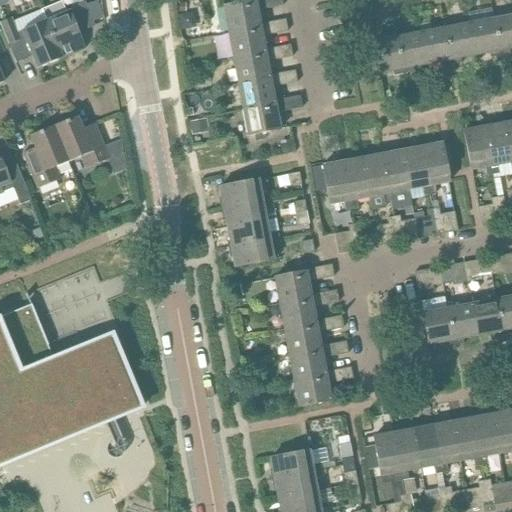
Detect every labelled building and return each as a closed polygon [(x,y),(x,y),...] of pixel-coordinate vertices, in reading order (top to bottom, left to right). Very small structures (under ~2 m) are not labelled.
[(257,11),(283,6),(281,0),(255,0),(255,1),(223,7),(228,33),(260,27),(260,24),(257,11)] [(392,0),(389,1),(391,13),(402,11),(400,0),(392,0)] [(381,15),(391,13),(389,1),(379,3),(381,15)] [(46,22),(61,59),(85,49),(70,12),(67,13),(62,3),(42,11),(46,22)] [(510,50),(511,49),(511,16),(494,20),(501,56),(510,54),(510,50)] [(0,23),(0,24),(9,45),(21,40),(12,18),(0,23)] [(288,32),(286,20),(260,24),(260,27),(228,33),(233,59),(265,53),(265,50),(262,36),(288,32)] [(491,58),(501,56),(494,20),(469,24),(475,56),(490,53),(491,58)] [(38,69),(61,59),(46,22),(22,32),(38,69)] [(461,59),(475,56),(469,24),(445,29),(452,66),(462,64),(461,59)] [(442,67),(452,66),(445,29),(421,33),(427,65),(441,62),(442,67)] [(412,68),(427,65),(421,33),(396,38),(403,75),(413,73),(412,68)] [(394,76),(403,75),(396,38),(371,43),(377,74),(393,72),(394,76)] [(293,57),(291,46),(290,45),(265,50),(265,53),(233,59),(238,85),(270,78),(270,76),(267,62),(293,57)] [(298,83),(295,71),(270,76),(270,78),(238,85),(243,110),(275,104),(274,101),(272,88),(298,83)] [(302,108),(300,97),(300,96),(274,101),(275,104),(243,110),(248,136),(280,130),(277,113),(302,108)] [(87,169),(90,168),(109,160),(96,129),(84,134),(77,117),(54,127),(68,162),(82,157),(87,169)] [(498,166),(511,163),(504,124),(484,128),(493,175),(499,174),(498,166)] [(55,168),(68,162),(54,127),(31,136),(37,153),(25,158),(38,189),(60,180),(55,168)] [(487,176),(493,175),(484,128),(464,131),(471,171),(485,168),(487,176)] [(435,186),(449,183),(442,144),(421,147),(430,195),(436,194),(435,186)] [(424,196),(430,195),(421,147),(402,151),(409,191),(422,188),(424,196)] [(396,193),(409,191),(402,151),(382,155),(391,202),(397,201),(396,193)] [(13,189),(13,188),(7,174),(0,155),(0,194),(13,189)] [(385,203),(391,202),(382,155),(362,159),(370,198),(383,196),(385,203)] [(356,201),(370,198),(362,159),(343,162),(352,210),(358,208),(356,201)] [(345,211),(352,210),(343,162),(323,166),(330,205),(344,203),(345,211)] [(291,187),(302,185),(299,173),(288,175),(291,187)] [(223,208),(270,199),(269,193),(261,195),(259,180),(219,188),(223,208)] [(20,206),(32,201),(24,184),(13,188),(13,189),(20,206)] [(501,220),(507,218),(503,197),(497,198),(501,220)] [(495,221),(501,220),(497,198),(491,199),(495,221)] [(264,207),(272,205),(270,199),(223,208),(227,228),(266,220),(264,207)] [(296,215),(307,213),(305,201),(293,203),(296,215)] [(437,232),(443,230),(439,209),(433,210),(437,232)] [(431,233),(437,232),(433,210),(427,211),(431,233)] [(298,227),(309,225),(307,213),(296,215),(298,227)] [(400,216),(394,217),(398,239),(404,238),(400,216)] [(391,240),(398,239),(394,217),(387,218),(391,240)] [(278,239),(277,232),(269,234),(266,220),(227,228),(231,247),(278,239)] [(358,246),(365,245),(360,224),(354,225),(358,246)] [(352,248),(358,246),(354,225),(348,226),(352,248)] [(278,239),(231,247),(234,268),(274,260),(271,246),(279,245),(278,239)] [(314,253),(314,251),(312,240),(301,242),(303,255),(314,253)] [(489,263),(491,275),(502,273),(499,261),(489,263)] [(481,277),(491,275),(489,263),(478,265),(481,277)] [(308,282),(334,277),(332,265),(306,270),(306,272),(274,278),(279,305),(311,299),(311,295),(308,282)] [(440,272),(443,284),(453,282),(451,270),(440,272)] [(432,286),(443,284),(440,272),(430,274),(432,286)] [(339,303),(337,291),(311,295),(311,299),(279,305),(284,330),(316,324),(316,321),(313,307),(339,303)] [(511,331),(511,330),(511,329),(511,297),(496,300),(503,337),(511,335),(511,331)] [(493,339),(503,337),(496,300),(472,305),(478,336),(492,334),(493,339)] [(0,450),(69,422),(75,436),(142,409),(111,335),(53,359),(47,346),(48,346),(48,345),(31,305),(30,306),(0,317),(0,450)] [(463,339),(478,336),(472,305),(447,309),(454,346),(464,344),(463,339)] [(444,348),(454,346),(447,309),(422,314),(428,346),(444,343),(444,348)] [(344,328),(341,317),(341,316),(316,321),(316,324),(284,330),(289,356),(321,350),(321,347),(318,333),(344,328)] [(348,354),(346,342),(321,347),(321,350),(289,356),(294,381),(326,375),(325,372),(323,359),(348,354)] [(353,379),(351,368),(351,367),(325,372),(326,375),(294,381),(299,407),(331,401),(328,384),(353,379)] [(511,413),(511,411),(492,415),(499,454),(511,452),(511,413)] [(486,457),(499,454),(492,415),(472,419),(481,466),(487,465),(486,457)] [(475,467),(481,466),(472,419),(453,422),(460,462),(473,459),(475,467)] [(447,464),(460,462),(453,422),(433,426),(442,473),(448,472),(447,464)] [(436,474),(442,473),(433,426),(413,430),(421,469),(434,467),(436,474)] [(407,472),(421,469),(413,430),(394,433),(403,481),(409,479),(407,472)] [(396,482),(403,481),(394,433),(373,437),(381,477),(395,474),(396,482)] [(341,458),(352,456),(350,444),(339,446),(341,458)] [(312,465),(310,452),(309,451),(270,459),(274,479),(321,470),(320,464),(312,465)] [(315,478),(322,476),(321,470),(274,479),(278,499),(317,491),(315,478)] [(347,486),(358,484),(355,471),(344,474),(347,486)] [(488,503),(494,502),(490,480),(484,481),(488,503)] [(482,504),(488,503),(484,481),(478,482),(482,504)] [(349,498),(360,496),(358,484),(347,486),(349,498)] [(449,510),(455,509),(451,487),(445,488),(449,510)] [(443,511),(449,510),(445,488),(438,490),(443,511)] [(315,511),(329,509),(327,503),(320,505),(317,491),(278,499),(280,511),(315,511)] [(408,511),(414,511),(412,495),(405,496),(408,511)] [(402,511),(408,511),(405,496),(399,497),(402,511)]
